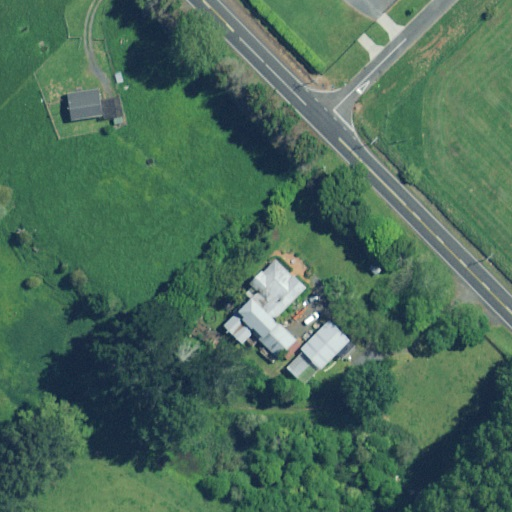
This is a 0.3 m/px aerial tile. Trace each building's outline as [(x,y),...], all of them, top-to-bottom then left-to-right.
[(272,0),(269,3),(278,13),(276,15),(300,39),(303,37),(324,59),(341,41),(320,20),(334,6),(328,0),(272,0)] [(119,99),(101,102),(99,91),(68,96),(72,121),(103,116),(104,120),(115,118),(116,124),(123,123),(119,99)] [(305,287),(274,259),(249,287),(255,292),(238,312),(224,327),(243,344),(252,334),(279,359),(297,340),(275,320),(305,287)] [(357,347),(331,321),(301,350),(321,370),(337,354),(344,361),(357,347)] [(317,373),(300,356),(288,369),(304,385),(317,373)]
